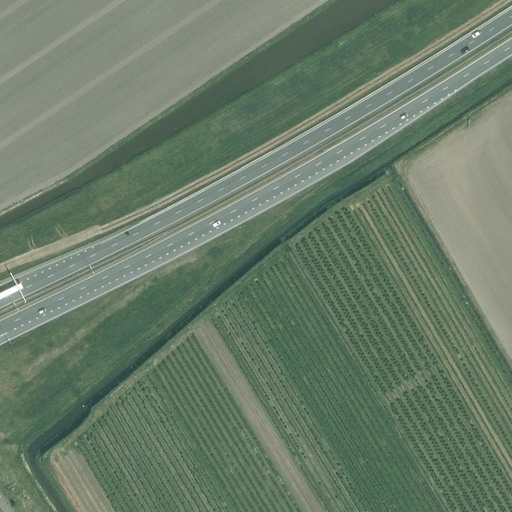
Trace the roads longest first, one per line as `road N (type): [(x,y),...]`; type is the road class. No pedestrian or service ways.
road 1 (trunk): [(511,16),(305,143),(0,301)]
road 2 (trunk): [(3,327),(307,170),(511,46)]
